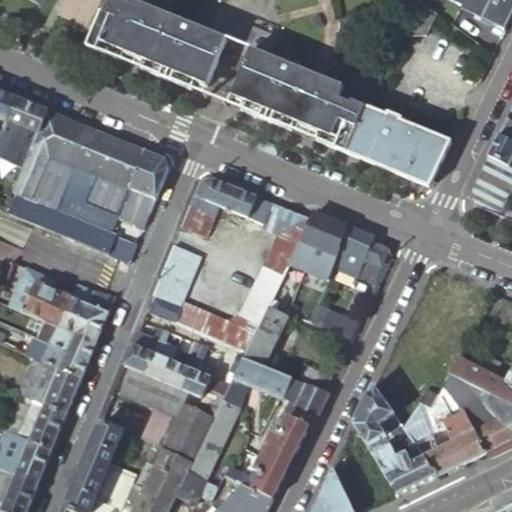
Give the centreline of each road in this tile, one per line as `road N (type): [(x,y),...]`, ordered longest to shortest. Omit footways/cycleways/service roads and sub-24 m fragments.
road 1 (unclassified): [(45,511),(202,138)]
road 2 (unclassified): [(425,229),(288,511)]
road 3 (unclassified): [(425,229),(202,138)]
road 4 (unclassified): [(202,138),(0,56)]
road 5 (unclassified): [(425,229),(511,53)]
